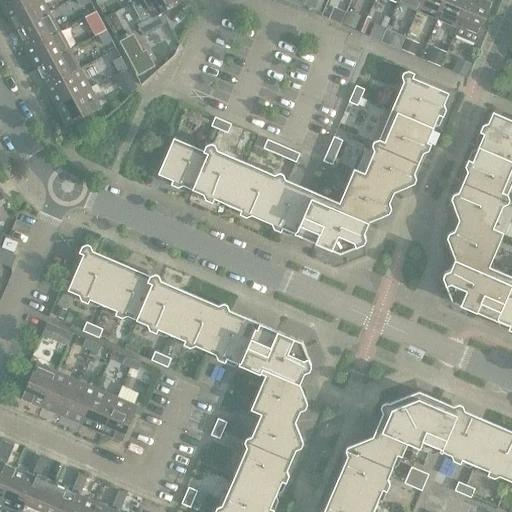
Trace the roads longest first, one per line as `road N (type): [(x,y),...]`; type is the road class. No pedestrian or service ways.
road 1 (residential): [(511,377),(68,186)]
road 2 (residential): [(0,418),(146,482),(189,386)]
road 3 (residential): [(0,334),(68,186)]
